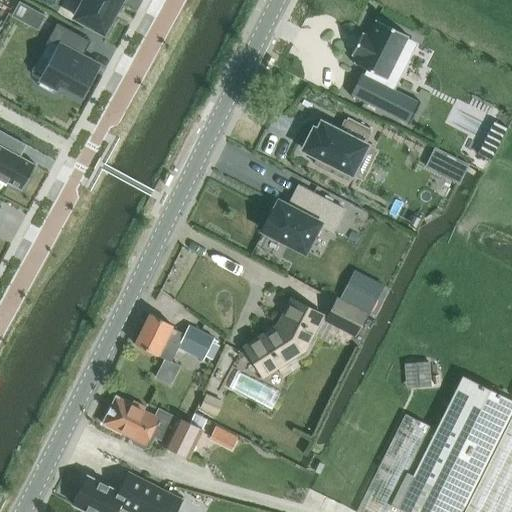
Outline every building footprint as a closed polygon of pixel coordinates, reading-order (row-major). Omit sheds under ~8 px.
[(85,0),(76,18),(103,32),(111,18),(112,16),(115,10),(116,10),(116,9),(120,0),(85,0)] [(59,46),(42,77),(43,77),(58,85),(83,99),(84,97),(82,96),(95,73),(79,64),(82,57),(82,58),(91,42),(57,23),(47,42),(48,43),(49,41),(59,46)] [(361,49),(356,57),(362,60),(359,66),(373,73),(371,79),(366,77),(356,97),(415,127),(426,106),(398,92),(401,87),(392,82),(402,62),(411,67),(421,47),(412,42),(414,39),(381,23),(373,39),(367,36),(363,44),(365,45),(363,50),(361,49)] [(305,147),(303,150),(318,157),(314,164),(328,171),(332,164),(351,174),(366,145),(364,145),(370,133),(346,121),(340,132),(321,123),(317,131),(314,129),(312,132),(311,131),(310,133),(311,134),(305,145),(304,144),(303,146),(305,147)] [(494,121),(478,154),(492,161),(508,128),(494,121)] [(27,145),(0,130),(0,180),(6,184),(6,183),(15,187),(21,190),(25,183),(26,183),(36,165),(20,156),(27,145)] [(272,210),(262,230),(304,252),(318,225),(332,232),(344,210),(298,186),(287,207),(278,202),(274,211),(272,210)] [(365,255),(347,299),(370,308),(387,265),(365,255)] [(246,349),(238,354),(241,359),(249,353),(264,377),(277,369),(307,349),(324,319),(339,326),(355,335),(368,311),(338,295),(327,315),(295,297),(280,325),(246,348),(246,349)] [(173,364),(181,349),(204,361),(216,337),(192,325),(187,336),(173,329),(174,327),(151,315),(136,345),(173,364)] [(429,362),(413,363),(414,387),(430,386),(429,362)] [(463,511),(467,504),(511,414),(511,400),(462,375),(412,474),(407,471),(389,506),(400,511),(463,511)] [(359,391),(310,489),(357,511),(385,511),(430,426),(359,391)] [(205,394),(199,408),(217,415),(222,402),(205,394)] [(116,396),(102,424),(131,438),(133,444),(143,449),(149,447),(154,437),(150,435),(159,417),(155,415),(144,410),(145,406),(134,401),(132,404),(116,396)] [(159,417),(150,435),(154,437),(165,442),(163,446),(189,458),(202,431),(177,418),(158,409),(155,415),(159,417)] [(511,511),(511,414),(467,504),(463,511),(511,511)] [(75,506),(86,511),(119,511),(122,507),(129,511),(135,500),(127,496),(128,496),(89,477),(75,506)]
